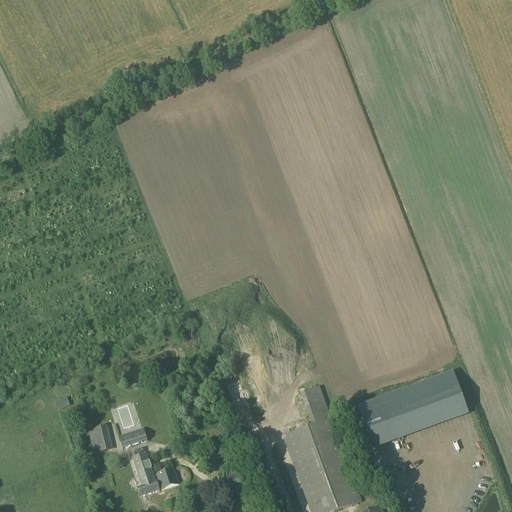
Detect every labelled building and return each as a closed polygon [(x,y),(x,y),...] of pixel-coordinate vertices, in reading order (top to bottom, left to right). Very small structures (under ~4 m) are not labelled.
[(284,437),(310,511),(337,511),(361,503),(331,421),(319,388),(302,394),(314,427),(284,437)] [(69,407),(66,399),(54,404),(57,411),(69,407)] [(382,400),(359,409),(372,447),(396,438),(382,400)] [(257,414),(251,417),(253,424),(260,422),(257,414)] [(115,430),(118,444),(143,438),(139,424),(115,430)] [(88,431),(92,450),(99,449),(100,454),(112,451),(107,426),(88,431)] [(274,458),(270,446),(266,448),(270,460),(274,458)] [(133,460),(141,488),(155,484),(146,456),(133,460)] [(158,483),(155,484),(141,488),(137,490),(140,499),(178,487),(174,471),(156,477),(158,483)] [(244,495),(241,486),(235,489),(238,497),(244,495)]
